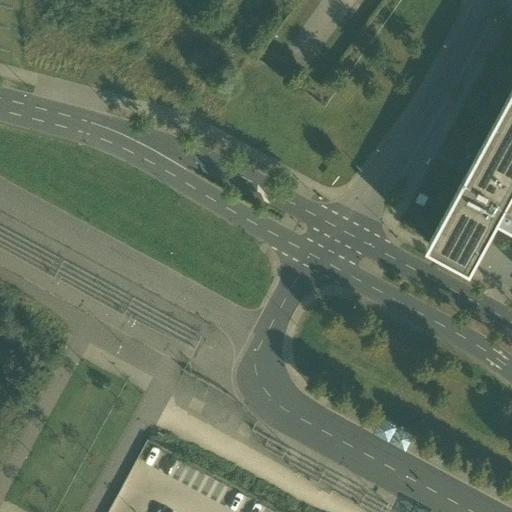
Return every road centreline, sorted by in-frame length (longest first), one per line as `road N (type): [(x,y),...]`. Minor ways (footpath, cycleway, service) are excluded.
road 1 (unclassified): [(0,192),(267,340)]
road 2 (unclassified): [(267,340),(259,375),(287,415),(477,511)]
road 3 (unclassified): [(343,229),(485,0)]
road 4 (unclassified): [(343,229),(171,149),(105,130)]
road 5 (unclassified): [(105,130),(318,258)]
road 6 (unclassified): [(318,258),(511,376)]
road 7 (unclassified): [(511,324),(343,229)]
